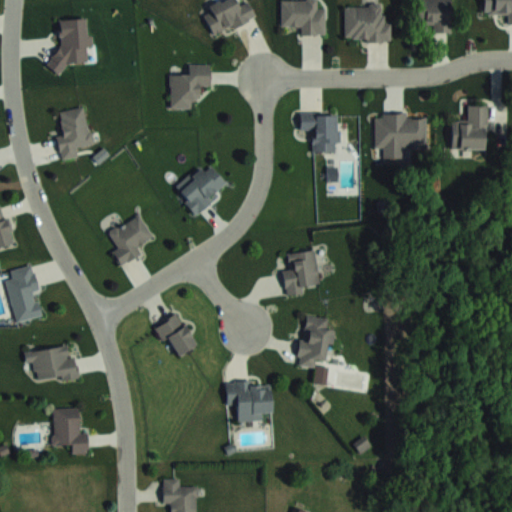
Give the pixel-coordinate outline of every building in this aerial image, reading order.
[(255,16),(247,0),(238,5),(235,0),(221,0),(201,10),(213,36),(255,16)] [(300,35),(324,36),(324,8),(316,8),(315,0),(279,0),(279,27),(300,27),(300,35)] [(431,34),(450,34),(449,0),(415,0),(415,25),(431,25),(431,34)] [(511,0),(482,0),(482,15),(508,15),(507,23),(511,23),(511,0)] [(387,41),(388,7),(342,6),(342,41),(387,41)] [(55,19),(56,70),(64,69),(64,62),(88,61),(87,18),(55,19)] [(169,74),(169,108),(192,108),(192,98),(198,98),(198,85),(209,85),(209,63),(187,63),(187,74),(169,74)] [(62,159),(77,156),(75,147),(92,143),(84,105),(52,112),(62,159)] [(450,122),(449,149),(486,150),(486,106),(466,106),(466,122),(450,122)] [(310,131),(310,152),(336,152),(336,113),(298,113),(298,131),(310,131)] [(374,116),(374,148),(382,148),(382,158),(401,158),(401,149),(426,149),(425,115),(374,116)] [(199,166),(173,186),(193,213),(228,186),(212,164),(203,171),(199,166)] [(0,203),(0,246),(13,243),(2,203),(0,203)] [(141,253),(137,245),(152,238),(139,214),(105,232),(121,264),(141,253)] [(284,296),(301,293),(300,287),(319,284),(314,249),(285,253),(288,270),(280,271),(284,296)] [(32,265),(9,270),(10,279),(5,280),(14,322),(40,316),(35,293),(38,292),(32,265)] [(175,357),(196,344),(176,313),(155,326),(175,357)] [(318,369),(319,360),(324,361),(326,345),(332,345),(334,330),(326,329),(327,319),(302,316),(296,366),(318,369)] [(75,355),(69,356),(66,344),(23,352),(25,362),(33,361),(37,382),(78,374),(75,355)] [(224,383),(225,405),(234,405),(235,421),(263,420),(263,412),(270,412),(269,381),(224,383)] [(78,431),(77,407),(52,407),(53,443),(69,443),(70,452),(86,451),(86,431),(78,431)] [(195,511),(196,487),(179,486),(179,478),(161,478),(161,503),(170,503),(169,511),(195,511)]
